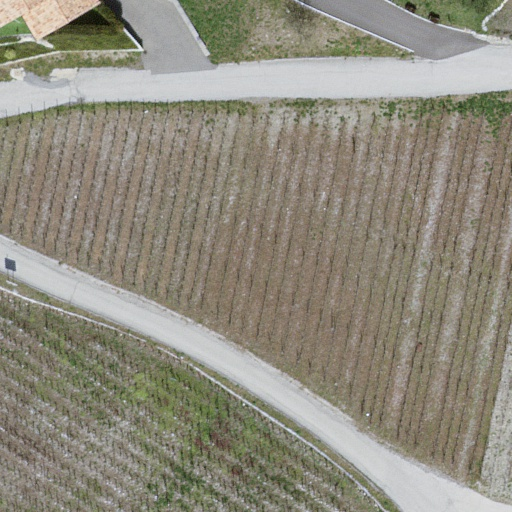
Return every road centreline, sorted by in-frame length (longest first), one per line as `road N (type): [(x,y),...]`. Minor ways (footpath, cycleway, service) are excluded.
road 1 (unclassified): [(418,511),(402,482),(208,355),(0,264)]
road 2 (residential): [(0,99),(491,76)]
road 3 (residential): [(491,76),(324,0)]
